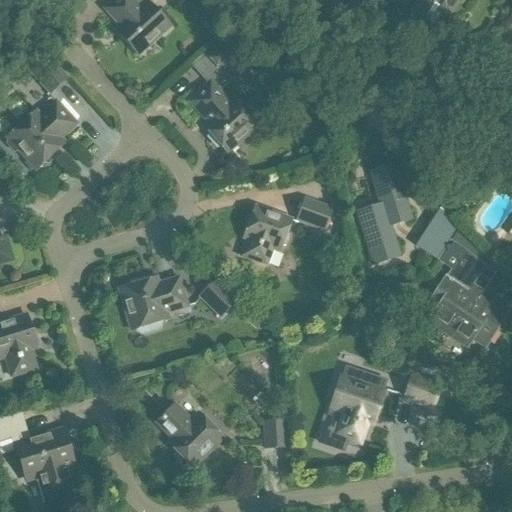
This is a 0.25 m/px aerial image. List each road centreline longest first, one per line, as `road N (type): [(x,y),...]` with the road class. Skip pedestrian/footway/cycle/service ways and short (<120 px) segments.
road 1 (residential): [(511,471),(227,511)]
road 2 (residential): [(154,511),(125,480),(61,260)]
road 3 (residential): [(144,134),(182,180),(182,212),(163,230),(61,260)]
road 4 (residential): [(61,260),(54,221),(62,207),(144,134)]
